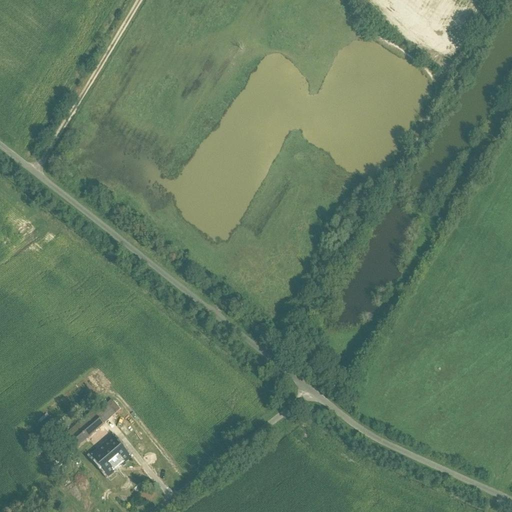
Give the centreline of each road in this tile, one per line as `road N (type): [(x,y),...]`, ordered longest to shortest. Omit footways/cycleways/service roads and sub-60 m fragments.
road 1 (unclassified): [(312,390),(0,140)]
road 2 (unclassified): [(511,500),(362,433),(312,390)]
road 3 (track): [(33,166),(137,0)]
road 4 (unclassified): [(312,390),(158,511)]
